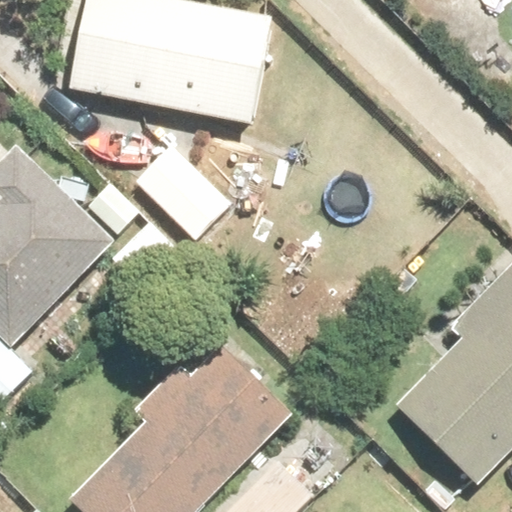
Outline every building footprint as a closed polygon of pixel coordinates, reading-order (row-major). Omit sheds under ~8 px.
[(285,20),(142,0),(99,0),(85,103),(270,128),(285,20)] [(186,148),(147,185),(204,246),(243,208),(186,148)] [(119,261),(133,246),(36,150),(0,186),(0,210),(5,216),(0,220),(0,420),(42,378),(22,359),(76,303),(113,340),(155,297),(119,261)] [(511,480),(511,279),(462,332),(472,341),(403,413),(494,500),(511,480)] [(192,367),(130,428),(146,443),(84,503),(93,511),(212,511),(305,422),(238,353),(208,383),(192,367)] [(319,511),(325,507),(291,469),(243,511),(319,511)]
